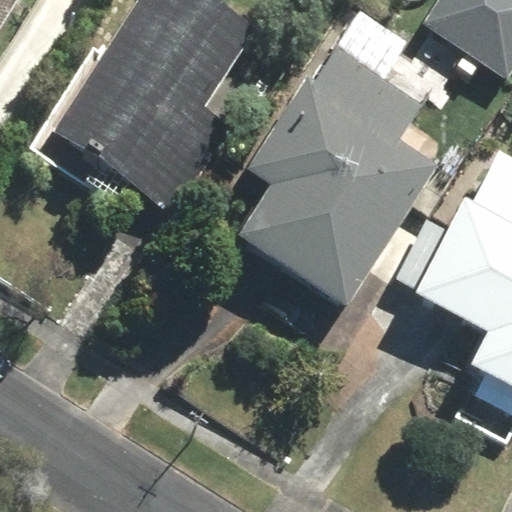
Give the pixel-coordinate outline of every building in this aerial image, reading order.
[(0,0),(0,29),(17,0),(0,0)] [(214,0),(137,0),(49,137),(174,217),(236,122),(209,105),(258,28),(214,0)] [(511,70),(511,0),(437,0),(422,24),(507,78),(511,70)] [(239,235),(346,305),(436,168),(396,141),(421,103),(338,48),(303,102),(294,96),(248,166),(274,182),(239,235)] [(453,388),(511,419),(511,186),(486,173),(459,224),(450,219),(438,242),(419,232),(387,293),(406,303),(398,318),(470,355),(453,388)]
